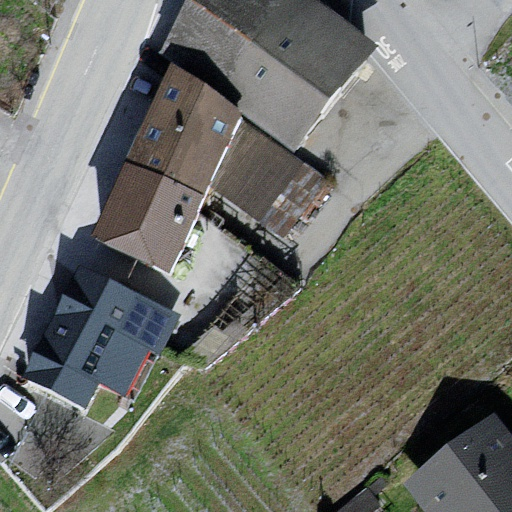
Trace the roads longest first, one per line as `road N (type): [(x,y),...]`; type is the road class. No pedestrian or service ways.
road 1 (tertiary): [(0,265),(116,0)]
road 2 (unclassified): [(511,177),(370,0)]
